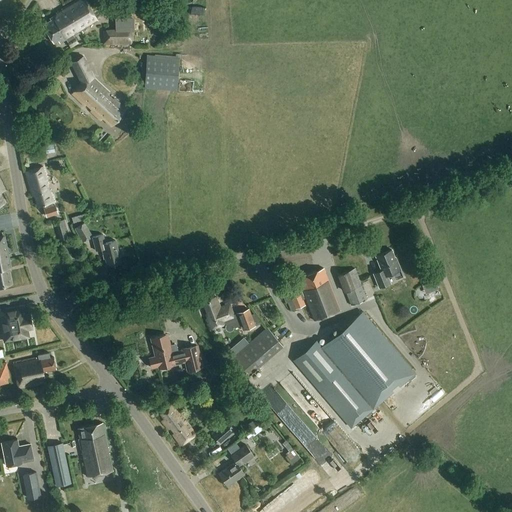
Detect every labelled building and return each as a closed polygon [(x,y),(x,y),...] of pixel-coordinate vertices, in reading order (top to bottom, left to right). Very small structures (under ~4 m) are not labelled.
[(84,0),(77,0),(65,8),(80,32),(97,21),(84,0)] [(80,32),(65,8),(56,13),(57,15),(50,19),(50,21),(42,26),(53,44),(58,41),(59,44),(80,32)] [(115,44),(115,30),(104,30),(104,45),(115,44)] [(131,30),(115,30),(115,44),(131,44),(131,30)] [(75,38),(67,43),(70,47),(77,43),(75,38)] [(94,78),(83,57),(71,63),(82,84),(72,94),(85,106),(87,104),(93,109),(91,112),(101,121),(103,118),(111,126),(126,110),(121,106),(121,107),(119,105),(120,104),(114,99),(112,100),(107,96),(109,94),(93,79),(94,78)] [(179,60),(147,57),(144,89),(177,91),(179,60)] [(49,184),(43,167),(24,173),(31,197),(35,196),(38,207),(44,205),(46,209),(44,209),(47,217),(57,214),(55,206),(53,207),(52,203),(55,202),(51,190),(49,191),(47,185),(49,184)] [(64,220),(55,223),(60,241),(67,239),(65,232),(67,231),(64,220)] [(84,223),(75,229),(82,241),(85,239),(85,240),(89,238),(88,236),(91,234),(84,223)] [(103,235),(92,238),(96,251),(102,250),(103,255),(104,255),(107,267),(121,263),(115,241),(105,244),(103,235)] [(4,237),(0,237),(0,262),(9,261),(9,260),(8,260),(6,254),(8,254),(4,237)] [(391,250),(375,257),(381,271),(373,274),(379,288),(390,284),(387,276),(400,270),(395,258),(394,258),(391,250)] [(9,261),(0,262),(0,286),(11,285),(8,268),(10,268),(9,261)] [(340,310),(323,269),(299,278),(304,290),(290,296),(295,310),(305,306),(302,300),(305,299),(314,321),(340,310)] [(367,300),(354,269),(339,276),(351,306),(367,300)] [(216,297),(203,302),(209,319),(206,320),(210,330),(225,324),(226,326),(225,328),(226,330),(226,331),(228,332),(229,332),(231,332),(232,331),(233,329),(241,326),(243,331),(261,324),(254,315),(251,316),(248,310),(233,315),(229,305),(220,308),(216,297)] [(23,308),(0,312),(0,317),(4,342),(28,337),(27,330),(33,329),(30,314),(24,315),(23,308)] [(294,361),(350,428),(392,392),(391,390),(397,385),(399,387),(413,374),(361,314),(322,347),(317,342),(294,361)] [(248,377),(288,346),(271,325),(251,341),(247,336),(231,348),(236,354),(232,357),(248,377)] [(152,341),(154,341),(156,350),(154,350),(154,351),(156,357),(149,359),(151,369),(158,367),(159,369),(185,362),(188,372),(202,368),(197,346),(182,350),(182,351),(177,352),(176,345),(169,346),(167,337),(164,338),(163,336),(155,338),(155,340),(152,341)] [(50,358),(49,353),(38,355),(38,358),(13,363),(18,389),(46,383),(43,372),(56,370),(54,358),(50,358)] [(6,363),(0,363),(0,379),(9,378),(6,363)] [(184,375),(182,369),(176,370),(177,377),(184,375)] [(210,377),(207,372),(198,376),(200,381),(210,377)] [(173,404),(160,414),(164,419),(162,421),(168,430),(171,429),(174,433),(172,435),(180,446),(196,435),(173,404)] [(268,419),(245,436),(249,440),(271,424),(268,419)] [(254,420),(249,424),(253,430),(259,426),(254,420)] [(102,423),(77,429),(80,439),(79,440),(86,477),(113,471),(102,423)] [(225,423),(212,435),(220,445),(234,433),(225,423)] [(17,440),(1,443),(6,466),(34,461),(30,444),(18,447),(17,440)] [(282,444),(288,452),(285,454),(293,464),(300,458),(286,441),(282,444)] [(62,444),(48,447),(56,486),(68,484),(63,456),(65,456),(62,444)] [(245,446),(231,456),(235,462),(218,474),(227,487),(244,475),(239,467),(253,457),(245,446)] [(36,473),(24,475),(29,499),(41,497),(36,473)]
